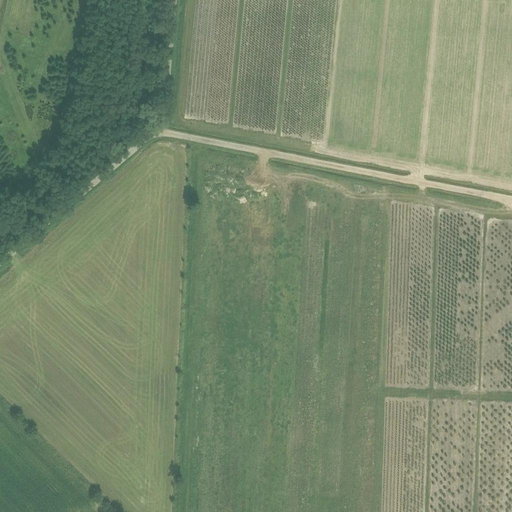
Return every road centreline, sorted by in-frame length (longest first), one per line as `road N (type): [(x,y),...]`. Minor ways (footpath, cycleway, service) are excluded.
road 1 (track): [(511,199),(157,128)]
road 2 (unclassified): [(0,263),(157,128),(173,0)]
